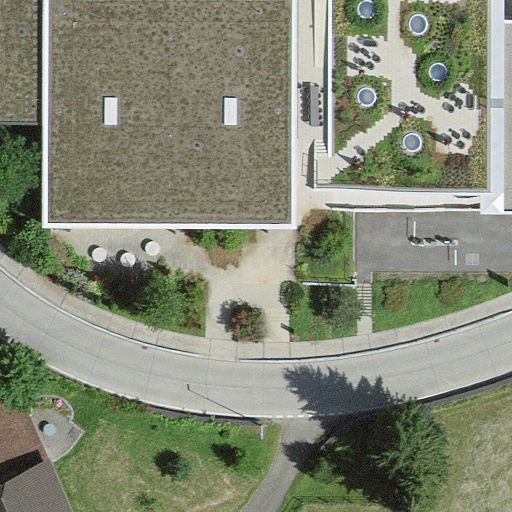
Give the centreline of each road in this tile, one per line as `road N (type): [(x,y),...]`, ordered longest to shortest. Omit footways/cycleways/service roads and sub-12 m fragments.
road 1 (unclassified): [(511,341),(411,375),(312,388),(204,386),(79,352),(0,303)]
road 2 (unknown): [(232,386),(217,328),(228,282),(291,248),(317,175),(315,0)]
